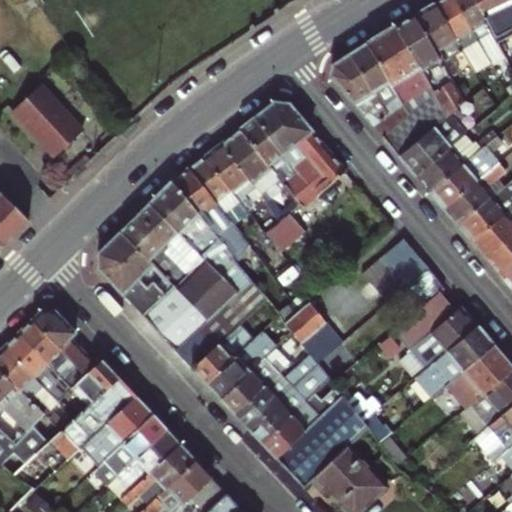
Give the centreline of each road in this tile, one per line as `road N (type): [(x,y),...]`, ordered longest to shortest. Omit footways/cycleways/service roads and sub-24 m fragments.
road 1 (residential): [(279,55),(511,326)]
road 2 (residential): [(280,511),(37,264)]
road 3 (primary): [(279,55),(176,130),(37,264)]
